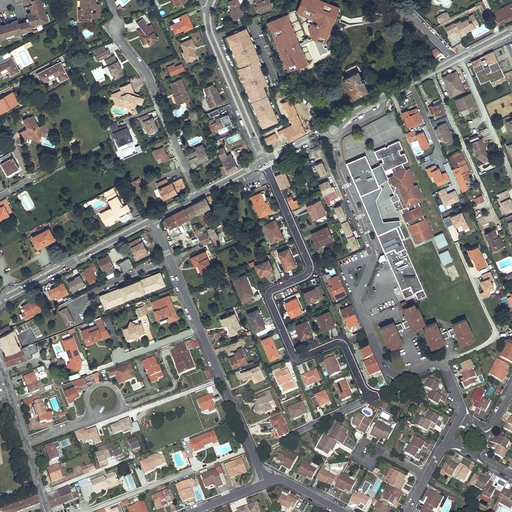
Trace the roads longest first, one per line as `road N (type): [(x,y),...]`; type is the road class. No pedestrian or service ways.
road 1 (residential): [(301,429),(366,397),(344,345),(293,356),(268,297),(309,266),(263,160)]
road 2 (residential): [(460,418),(444,366),(401,375),(384,364),(357,299),(373,248),(340,173),(333,129)]
road 3 (residential): [(111,0),(115,36),(151,85),(194,198)]
road 4 (residential): [(333,129),(511,33)]
road 5 (residential): [(0,300),(154,218)]
road 6 (residential): [(263,160),(208,27),(212,2)]
road 7 (residential): [(264,482),(199,328)]
road 8 (unknown): [(437,70),(501,224)]
road 9 (unknown): [(511,177),(457,60)]
